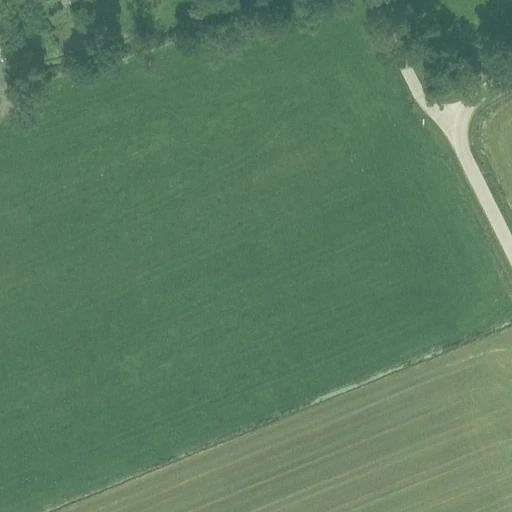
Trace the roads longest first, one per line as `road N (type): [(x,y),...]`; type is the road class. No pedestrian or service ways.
road 1 (unclassified): [(511,253),(456,136),(463,110),(511,79)]
road 2 (track): [(458,122),(417,95),(372,0)]
